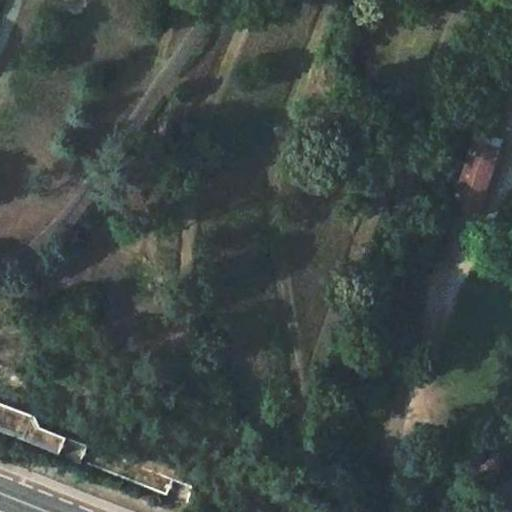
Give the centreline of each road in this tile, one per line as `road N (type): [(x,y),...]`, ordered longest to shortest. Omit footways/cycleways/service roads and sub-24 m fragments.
road 1 (trunk): [(146,511),(281,0)]
road 2 (trunk): [(196,0),(62,511)]
